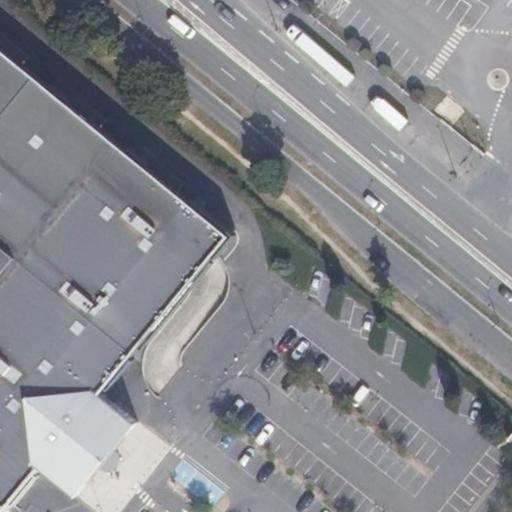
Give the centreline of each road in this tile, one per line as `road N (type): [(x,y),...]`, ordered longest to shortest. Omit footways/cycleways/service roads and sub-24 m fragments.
road 1 (secondary): [(137,0),(511,307)]
road 2 (secondary): [(511,259),(199,0)]
